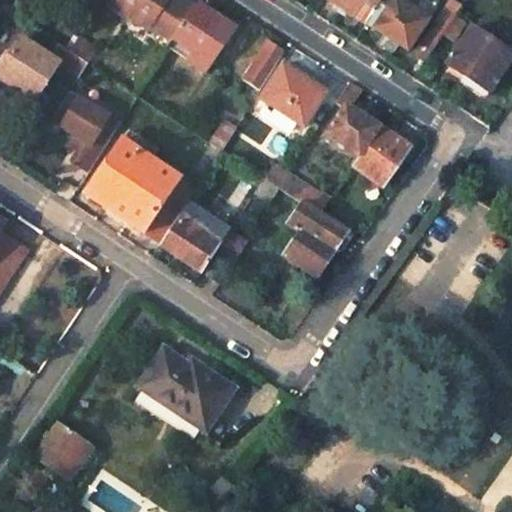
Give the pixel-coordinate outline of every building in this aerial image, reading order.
[(114,0),(109,8),(146,33),(147,30),(168,44),(170,41),(190,11),(174,0),(114,0)] [(334,0),(369,23),(384,0),(334,0)] [(426,16),(401,0),(384,0),(369,23),(406,47),(426,16)] [(460,7),(450,0),(413,55),(423,62),(460,7)] [(170,41),(192,55),(186,65),(201,76),(230,33),(192,8),(190,11),(170,41)] [(57,45),(73,20),(61,11),(52,25),(36,15),(28,27),(57,45)] [(511,51),(470,24),(446,62),(488,89),(511,51)] [(168,44),(147,30),(146,33),(143,37),(164,50),(168,44)] [(57,45),(47,58),(18,39),(0,66),(0,83),(31,104),(55,67),(73,79),(83,62),(67,52),(57,45)] [(67,52),(83,62),(91,49),(75,39),(67,52)] [(163,52),(186,65),(192,55),(170,41),(168,44),(164,50),(163,52)] [(280,55),(266,46),(243,82),(257,92),(280,55)] [(324,95),(281,66),(258,100),(300,128),(324,95)] [(334,104),(343,110),(325,138),(357,160),(378,130),(350,111),(361,94),(347,85),(334,104)] [(75,105),(62,96),(46,122),(58,130),(75,105)] [(75,105),(58,130),(71,139),(80,144),(74,153),(66,164),(82,175),(96,154),(113,128),(75,105)] [(218,152),(231,133),(219,124),(206,144),(218,152)] [(352,167),(381,185),(407,149),(378,130),(357,160),(352,167)] [(71,139),(65,148),(74,153),(80,144),(71,139)] [(175,180),(117,142),(80,198),(139,235),(175,180)] [(297,180),(287,174),(277,190),(276,191),(284,197),(295,183),(297,180)] [(262,180),(250,198),(266,208),(276,191),(277,190),(262,180)] [(328,201),(318,195),(316,198),(295,183),(284,197),(299,206),(317,217),(328,201)] [(333,251),(345,234),(317,217),(299,206),(288,223),(299,229),(333,251)] [(0,231),(5,224),(0,220),(0,294),(29,252),(0,232),(0,231)] [(220,223),(207,243),(174,221),(161,241),(184,256),(179,265),(197,277),(216,249),(225,235),(229,230),(220,223)] [(299,229),(278,260),(294,271),(298,266),(315,277),(333,251),(299,229)] [(216,249),(222,252),(204,280),(214,288),(242,246),(225,235),(216,249)] [(196,375),(162,353),(138,390),(206,435),(233,393),(199,370),(196,375)] [(57,426),(36,459),(72,480),(92,450),(57,426)] [(50,484),(29,471),(24,480),(44,493),(50,484)] [(230,496),(232,500),(243,502),(250,494),(239,487),(230,496)]
